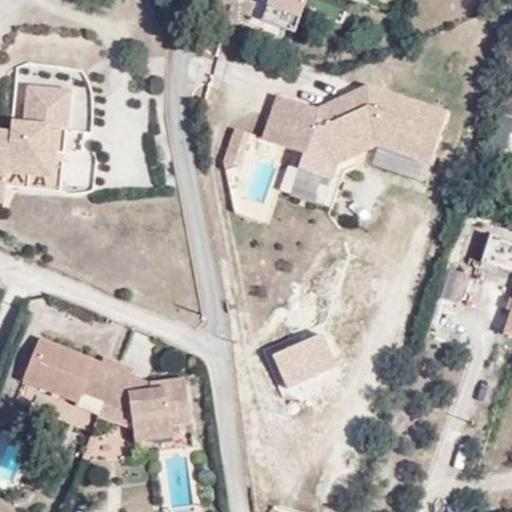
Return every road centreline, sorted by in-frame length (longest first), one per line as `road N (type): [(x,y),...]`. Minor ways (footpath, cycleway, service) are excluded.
road 1 (residential): [(216,348),(176,95),(186,0)]
road 2 (residential): [(216,348),(20,271)]
road 3 (residential): [(242,511),(216,348)]
